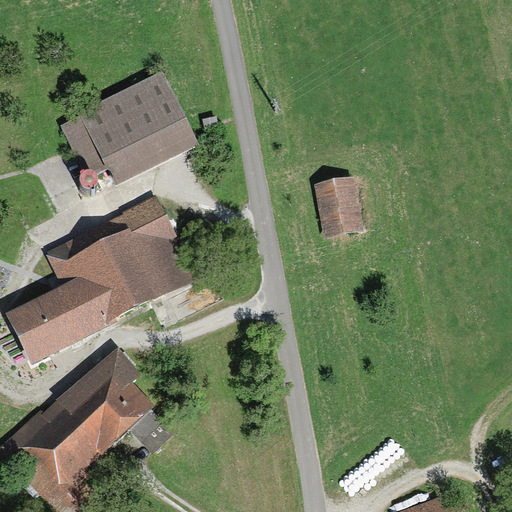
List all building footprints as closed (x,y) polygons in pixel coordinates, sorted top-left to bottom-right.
[(188,142),(154,76),(58,125),(83,173),(102,164),(111,181),(188,142)] [(348,181),(312,189),(322,237),(358,230),(348,181)] [(186,276),(148,203),(49,254),(66,286),(3,319),(24,360),(186,276)] [(136,376),(111,350),(4,454),(61,511),(72,511),(87,498),(70,482),(147,407),(126,386),(136,376)] [(466,511),(463,504),(441,511),(438,511),(434,499),(397,511),(466,511)]
